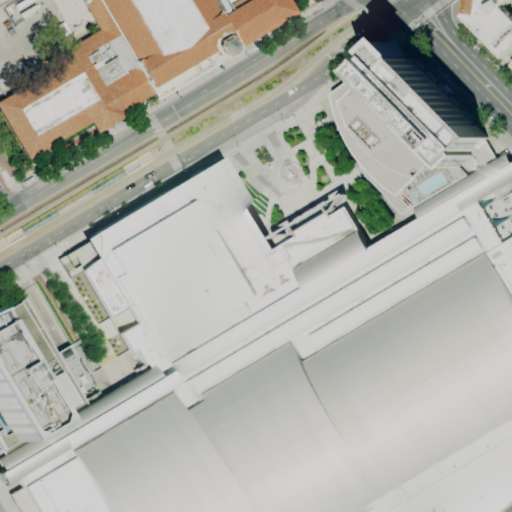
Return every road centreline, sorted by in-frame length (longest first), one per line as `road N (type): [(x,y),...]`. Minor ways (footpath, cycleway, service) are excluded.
road 1 (primary): [(351,4),(0,217)]
road 2 (primary): [(0,268),(177,163)]
road 3 (primary): [(177,163),(332,66)]
road 4 (primary): [(416,0),(511,109)]
